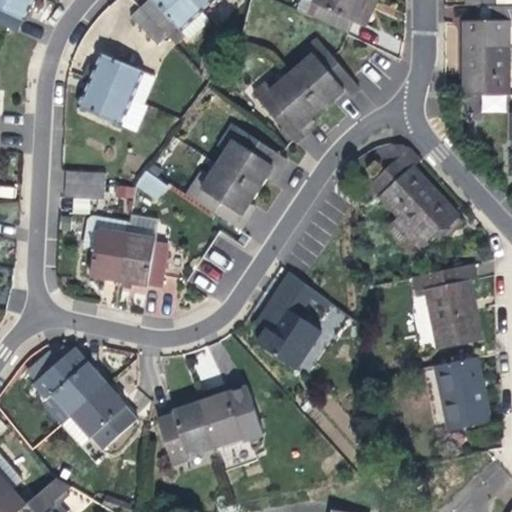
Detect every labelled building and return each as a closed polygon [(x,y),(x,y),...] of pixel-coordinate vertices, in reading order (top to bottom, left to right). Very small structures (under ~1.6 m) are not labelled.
[(0,0),(0,26),(16,33),(22,20),(23,21),(27,13),(32,0),(0,0)] [(200,11),(189,0),(147,0),(137,9),(165,39),(176,29),(178,31),(200,11)] [(189,0),(200,11),(212,0),(189,0)] [(361,10),(365,0),(312,0),(311,3),(305,0),(303,0),(297,12),(346,36),(353,23),(355,24),(361,10)] [(365,28),(377,2),(371,0),(365,0),(361,10),(355,24),(365,28)] [(511,5),(495,6),(479,6),(479,21),(465,21),(465,41),(465,77),(474,77),(474,96),(479,96),(507,96),(508,21),(511,20),(511,5)] [(165,39),(137,9),(127,18),(155,47),(165,39)] [(301,64),(321,46),(315,39),(294,57),(301,64)] [(358,89),(321,46),(301,64),(289,74),(320,111),(330,103),(344,92),(348,98),(358,89)] [(142,72),(99,54),(96,60),(92,70),(87,81),(130,99),(142,72)] [(87,81),(92,70),(87,67),(81,79),(87,81)] [(320,111),(289,74),(277,84),(257,101),(293,144),(304,135),(299,130),(305,124),(309,121),(320,111)] [(257,101),(277,84),(270,77),(250,94),(257,101)] [(130,99),(87,81),(81,97),(76,108),(119,126),(130,99)] [(340,104),(348,98),(344,92),(330,103),(335,109),(340,104)] [(511,95),(507,96),(479,96),(480,116),(511,115),(511,95)] [(304,135),(314,127),(309,121),(305,124),(299,130),(304,135)] [(225,153),(239,131),(230,125),(216,147),(225,153)] [(278,171),(285,161),(239,131),(225,153),(216,166),(256,193),(265,179),(273,168),(278,171)] [(369,185),(401,156),(412,169),(420,162),(412,154),(409,150),(405,147),(399,145),(395,144),(391,143),(386,144),(381,145),(374,147),(370,149),(365,151),(360,154),(355,159),(352,163),(351,165),(369,185)] [(412,169),(401,156),(369,185),(424,244),(439,230),(455,216),(412,169)] [(248,205),(256,193),(216,166),(208,178),(193,201),(239,231),(246,220),(240,216),(248,205)] [(271,183),(278,171),(273,168),(265,179),(271,183)] [(103,186),(103,173),(65,171),(65,184),(103,186)] [(146,172),(136,187),(157,200),(166,186),(146,172)] [(193,201),(208,178),(199,172),(184,195),(193,201)] [(103,199),(103,186),(65,184),(64,198),(103,199)] [(446,237),(461,223),(455,216),(439,230),(446,237)] [(118,283),(127,235),(125,235),(127,224),(91,218),(86,221),(81,248),(94,250),(89,278),(104,281),(118,283)] [(129,236),(154,240),(157,224),(131,220),(129,236)] [(127,235),(118,283),(136,286),(147,287),(147,286),(160,287),(166,248),(153,246),(154,240),(129,236),(127,235)] [(477,279),(475,264),(422,275),(437,349),(479,341),(473,309),(467,281),(477,279)] [(298,315),(315,291),(289,272),(262,313),(272,319),(264,331),(256,343),(296,370),(321,331),(298,315)] [(254,325),(264,331),(272,319),(262,313),(258,320),(254,325)] [(70,417),(106,385),(87,364),(73,349),(37,380),(50,395),(70,417)] [(475,357),(433,366),(448,432),(489,423),(480,381),(475,357)] [(120,401),(106,385),(70,417),(90,438),(100,450),(136,419),(120,401)] [(253,428),(241,391),(228,396),(227,393),(219,396),(198,403),(213,448),(242,438),(240,433),(253,428)] [(307,413),(329,436),(349,417),(326,394),(307,413)] [(70,417),(50,395),(40,403),(60,425),(70,417)] [(213,448),(198,403),(187,407),(171,413),(172,415),(160,419),(172,457),(185,453),(187,457),(213,448)] [(90,438),(70,417),(60,425),(80,446),(90,438)] [(0,478),(10,490),(20,482),(0,458),(0,478)] [(24,506),(11,491),(10,490),(0,478),(0,511),(16,511),(18,511),(24,506)] [(49,511),(50,511),(53,508),(50,504),(64,492),(71,486),(55,479),(24,506),(18,511),(19,511),(49,511)] [(50,511),(49,511),(63,511),(57,505),(67,496),(64,492),(50,504),(53,508),(50,511)]
